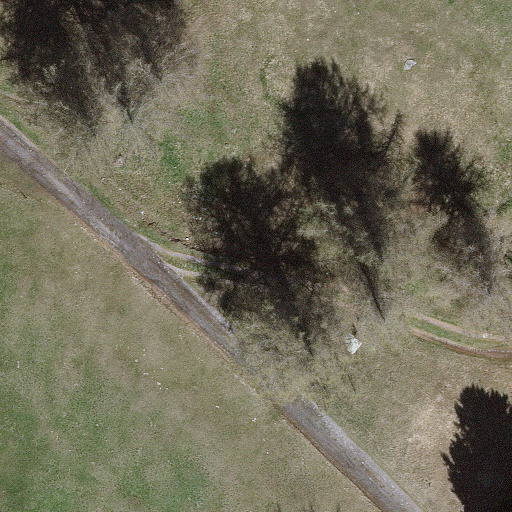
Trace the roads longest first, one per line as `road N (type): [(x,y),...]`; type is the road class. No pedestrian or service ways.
road 1 (track): [(0,142),(137,253),(384,511)]
road 2 (track): [(158,275),(457,349),(511,350)]
